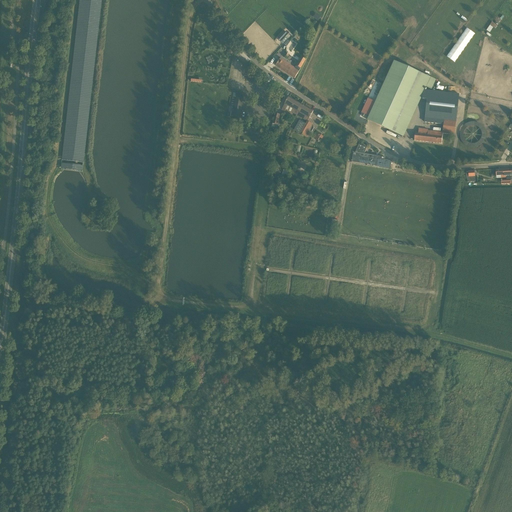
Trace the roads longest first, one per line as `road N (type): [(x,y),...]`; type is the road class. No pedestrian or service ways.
road 1 (unclassified): [(511,163),(425,165),(366,142),(250,58),(208,0)]
road 2 (primary): [(0,359),(36,0)]
